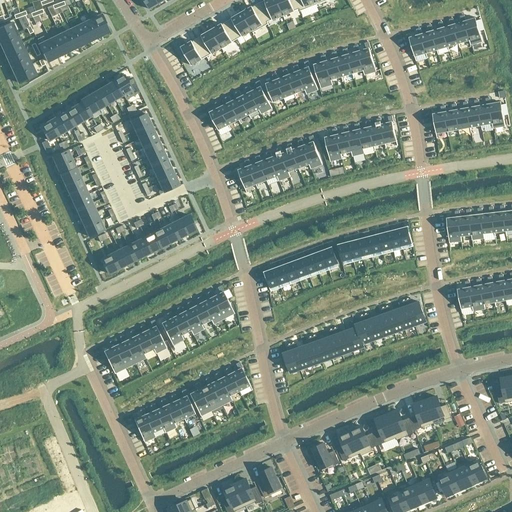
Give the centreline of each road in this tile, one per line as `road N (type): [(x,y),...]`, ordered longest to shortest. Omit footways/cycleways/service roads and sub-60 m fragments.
road 1 (residential): [(148,45),(188,115),(233,231),(282,442)]
road 2 (residential): [(364,0),(410,109),(435,285),(458,371)]
road 3 (residential): [(458,371),(282,442)]
road 4 (residential): [(85,367),(40,386),(88,497)]
road 5 (residential): [(85,367),(150,505)]
road 6 (residential): [(282,442),(150,505)]
